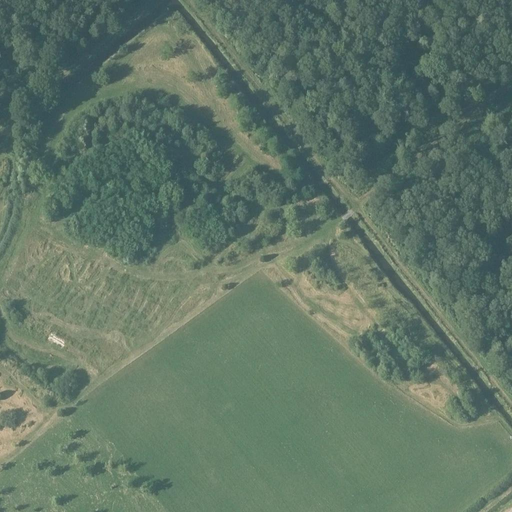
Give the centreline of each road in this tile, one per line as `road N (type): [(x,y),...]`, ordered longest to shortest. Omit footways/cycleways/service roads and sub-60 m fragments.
road 1 (track): [(185,0),(511,409)]
road 2 (track): [(260,212),(301,211),(324,222),(322,234),(0,477)]
road 3 (track): [(0,284),(24,249),(49,182),(143,126),(175,134),(202,178),(260,212)]
road 4 (track): [(49,182),(51,137),(66,113),(105,93),(149,90),(201,114),(278,184),(290,209)]
road 5 (track): [(511,436),(501,422),(475,421),(451,390),(405,367),(333,271),(324,231)]
road 6 (track): [(260,212),(246,232),(187,273),(32,231)]
road 7 (track): [(159,0),(0,128)]
road 8 (track): [(353,208),(511,83)]
road 9 (track): [(98,250),(127,223),(214,201),(244,155)]
road 10 (track): [(88,154),(94,124),(113,112),(168,112),(214,128)]
